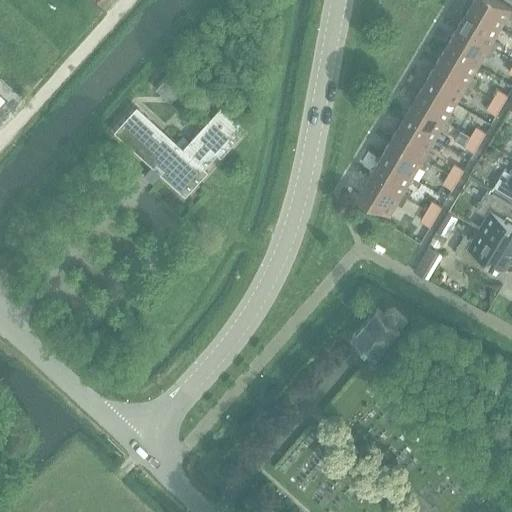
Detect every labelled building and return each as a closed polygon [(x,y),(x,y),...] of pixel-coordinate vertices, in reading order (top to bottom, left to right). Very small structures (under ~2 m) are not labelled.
[(511,7),(498,0),(472,0),(468,8),(500,27),(507,15),(511,18),(511,7)] [(457,26),(494,48),(498,41),(493,38),(500,27),(468,8),(457,26)] [(446,45),(478,64),(484,53),(489,56),(494,48),(457,26),(446,45)] [(435,64),(472,86),(476,78),(471,75),(478,64),(446,45),(435,64)] [(424,82),(456,101),(462,90),(467,93),(472,86),(435,64),(424,82)] [(170,101),(186,84),(171,71),(155,88),(170,101)] [(413,101),(450,123),(454,116),(449,113),(456,101),(424,82),(413,101)] [(498,88),(493,98),(503,104),(508,94),(498,88)] [(497,114),(503,104),(493,98),(487,108),(497,114)] [(401,119),(433,138),(440,127),(445,130),(450,123),(413,101),(401,119)] [(219,161),(245,133),(220,110),(182,153),(135,111),(113,135),(152,171),(155,167),(162,173),(159,177),(184,200),(207,175),(203,171),(216,158),(219,161)] [(390,138),(428,160),(432,153),(427,150),(433,138),(401,119),(390,138)] [(477,126),(471,135),(480,141),(486,131),(477,126)] [(474,151),(480,141),(471,135),(465,145),(474,151)] [(379,156),(411,176),(418,164),(423,167),(428,160),(390,138),(379,156)] [(368,175),(405,197),(410,190),(405,187),(411,176),(379,156),(368,175)] [(455,163),(448,173),(457,179),(464,169),(455,163)] [(511,173),(511,174),(504,169),(494,186),(511,196),(511,173)] [(452,188),(457,179),(448,173),(442,182),(452,188)] [(401,204),(405,197),(368,175),(357,194),(389,213),(396,201),(401,204)] [(487,217),(480,229),(511,248),(511,222),(505,219),(511,207),(487,192),(476,210),(487,217)] [(432,200),(426,210),(437,215),(443,205),(432,200)] [(431,225),(437,215),(426,210),(421,219),(431,225)] [(459,246),(456,250),(455,252),(455,253),(477,266),(483,256),(504,269),(511,255),(511,248),(480,229),(473,241),(465,236),(460,244),(459,246)] [(428,246),(415,271),(426,276),(439,252),(428,246)] [(356,348),(356,349),(363,355),(366,351),(374,358),(399,330),(399,329),(406,321),(393,309),(386,311),(382,315),(375,309),(351,337),(359,344),(356,348)]
